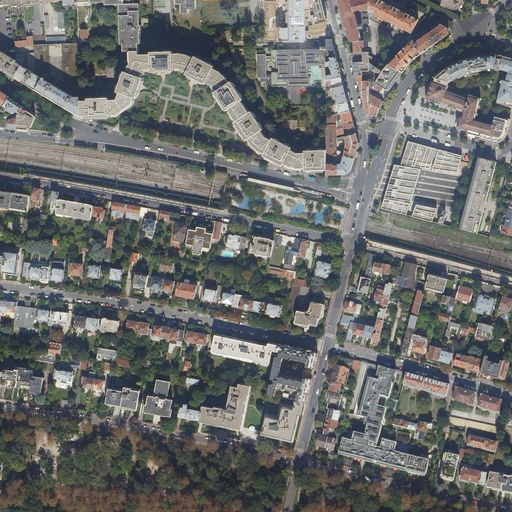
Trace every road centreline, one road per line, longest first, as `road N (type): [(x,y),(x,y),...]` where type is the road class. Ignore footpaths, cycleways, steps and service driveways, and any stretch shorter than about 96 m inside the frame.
road 1 (residential): [(352,243),(0,175)]
road 2 (residential): [(327,346),(0,287)]
road 3 (residential): [(0,408),(299,462)]
road 4 (track): [(263,511),(0,492)]
road 5 (secondary): [(88,133),(317,185)]
road 6 (residential): [(299,462),(511,511)]
road 7 (residential): [(327,346),(511,394)]
road 8 (residential): [(511,283),(352,243)]
road 9 (residential): [(329,0),(362,127)]
road 10 (residential): [(388,124),(493,152),(511,145)]
road 11 (secondary): [(388,124),(411,77),(469,29)]
